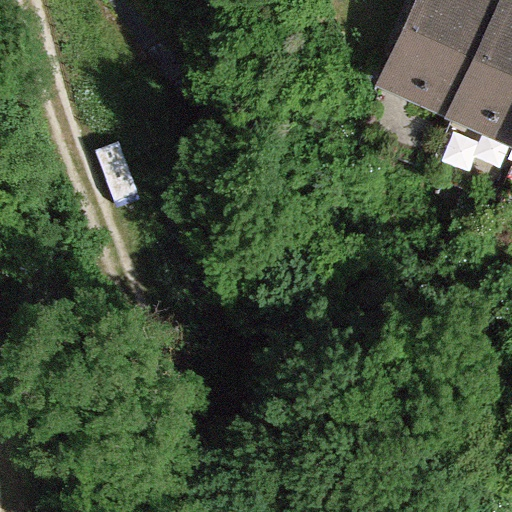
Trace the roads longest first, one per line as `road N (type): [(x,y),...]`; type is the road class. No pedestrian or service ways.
road 1 (track): [(212,511),(211,489),(97,225),(28,0)]
road 2 (motorway): [(0,122),(144,0)]
